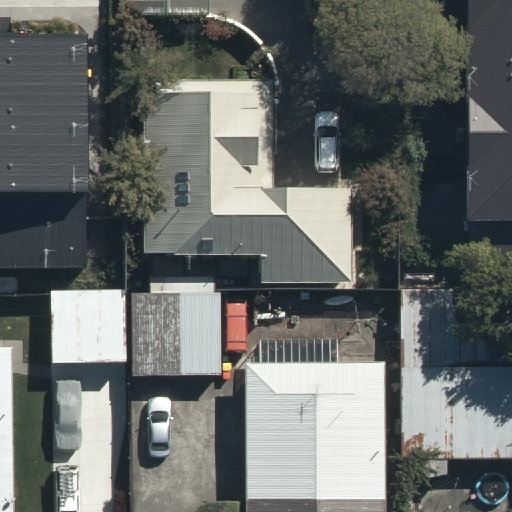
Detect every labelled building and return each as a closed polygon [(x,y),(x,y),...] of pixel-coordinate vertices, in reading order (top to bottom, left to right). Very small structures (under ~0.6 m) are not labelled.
[(206,0),(131,0),(132,18),(207,17),(206,0)] [(511,0),(462,0),(462,240),(511,239),(511,0)] [(86,41),(0,41),(0,262),(87,262),(86,41)] [(351,180),(270,181),(268,90),(141,92),(143,273),(227,272),(227,293),(353,291),(351,180)] [(410,473),(511,471),(511,288),(407,290),(410,473)] [(129,384),(225,383),(224,298),(127,300),(128,362),(129,384)] [(51,301),(52,363),(128,362),(127,300),(51,301)] [(383,511),(382,350),(244,352),(246,511),(383,511)] [(0,511),(13,511),(11,360),(0,360),(0,511)]
